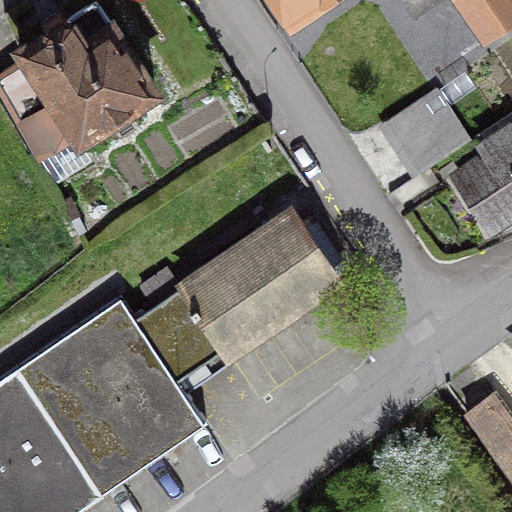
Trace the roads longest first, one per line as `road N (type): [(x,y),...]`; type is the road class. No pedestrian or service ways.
road 1 (residential): [(222,0),(452,332)]
road 2 (residential): [(211,511),(452,332)]
